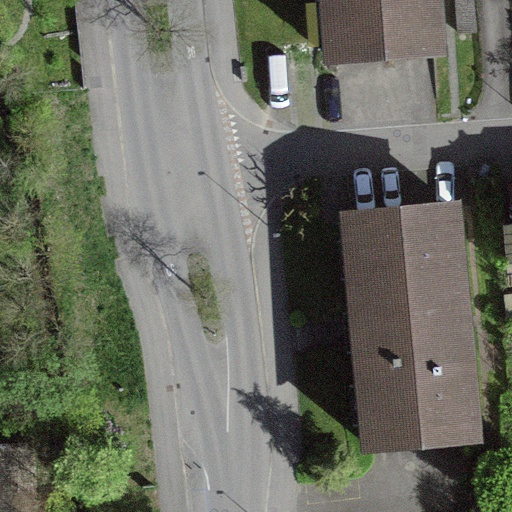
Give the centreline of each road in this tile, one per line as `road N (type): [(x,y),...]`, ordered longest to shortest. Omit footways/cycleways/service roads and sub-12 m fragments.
road 1 (residential): [(220,511),(175,165)]
road 2 (residential): [(511,140),(175,165)]
road 3 (residential): [(175,165),(161,0)]
